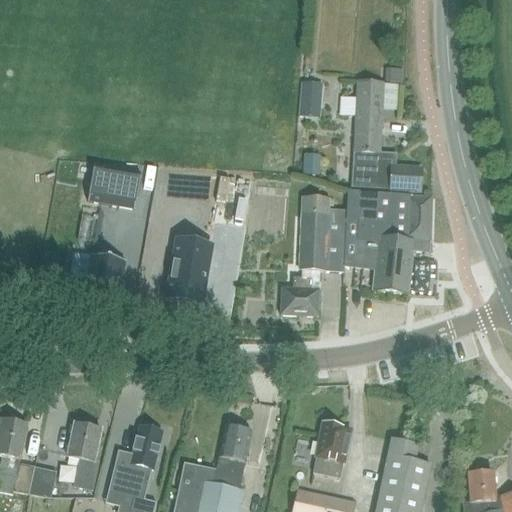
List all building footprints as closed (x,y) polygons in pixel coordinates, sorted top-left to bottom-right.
[(402,71),(384,70),(383,85),(401,86),(402,71)] [(318,118),(320,86),(303,85),(300,119),(317,120),(317,118),(318,118)] [(341,100),(340,118),(354,119),(350,189),(417,193),(418,172),(394,170),(395,158),(377,157),(381,88),(356,87),(355,101),(341,100)] [(319,178),(320,158),(303,157),(302,177),(319,178)] [(93,167),(87,204),(134,213),(141,176),(93,167)] [(349,197),(347,212),(343,266),(343,270),(373,272),(371,292),(406,294),(410,254),(424,255),(425,242),(429,242),(431,202),(349,197)] [(343,275),(343,270),(343,266),(347,212),(326,212),(326,202),(299,201),(296,271),(298,271),(297,274),(301,274),(300,281),(292,281),(292,291),(280,291),(279,319),(317,321),(319,275),(343,275)] [(157,252),(146,311),(172,316),(176,294),(186,295),(192,259),(157,252)] [(91,258),(82,305),(116,311),(125,264),(91,258)] [(0,422),(0,495),(12,497),(13,495),(50,502),(56,475),(19,467),(27,427),(0,422)] [(321,426),(312,476),(339,481),(349,434),(341,433),(340,430),(339,429),(337,425),(329,424),(326,427),(321,426)] [(65,461),(78,463),(72,490),(92,494),(98,465),(95,464),(101,432),(72,426),(65,461)] [(187,466),(177,511),(234,511),(250,434),(242,432),(239,428),(230,426),(226,429),(224,429),(217,462),(215,472),(187,466)] [(117,453),(107,495),(132,501),(129,511),(153,511),(156,505),(143,502),(144,499),(151,472),(152,473),(161,435),(139,429),(132,457),(117,453)] [(421,511),(431,468),(415,464),(418,448),(391,442),(375,511),(421,511)] [(498,502),(495,503),(493,475),(467,477),(469,504),(462,506),(462,511),(511,511),(511,495),(498,498),(498,502)] [(354,511),(355,507),(297,493),(292,511),(354,511)]
